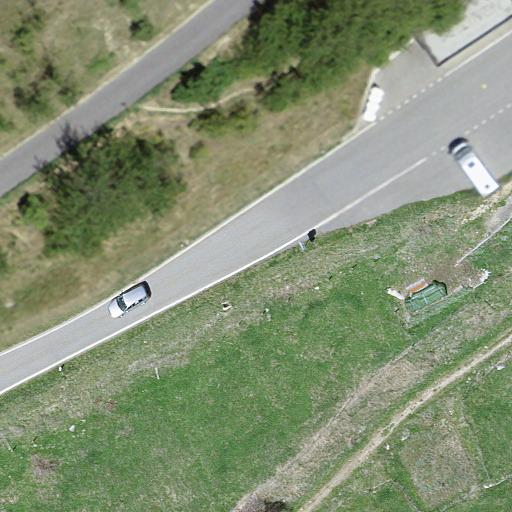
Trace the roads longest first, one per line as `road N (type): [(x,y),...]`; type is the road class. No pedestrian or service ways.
road 1 (tertiary): [(0,372),(82,333),(511,59)]
road 2 (unclassified): [(0,164),(158,54),(220,0)]
